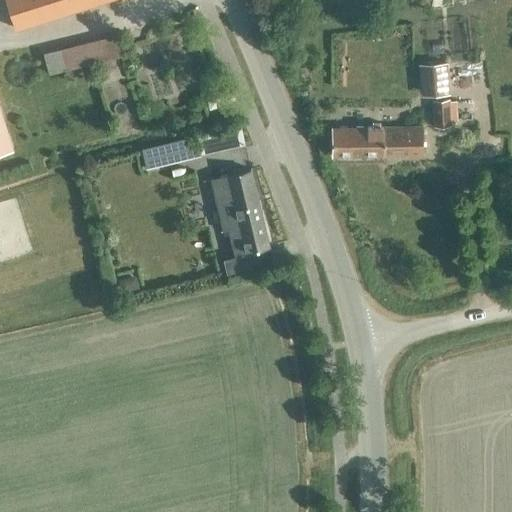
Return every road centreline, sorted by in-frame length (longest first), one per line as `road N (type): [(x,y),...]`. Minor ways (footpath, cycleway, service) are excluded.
road 1 (unclassified): [(359,344),(326,220),(236,0)]
road 2 (unclassified): [(373,511),(359,344)]
road 3 (unclassified): [(511,310),(359,344)]
